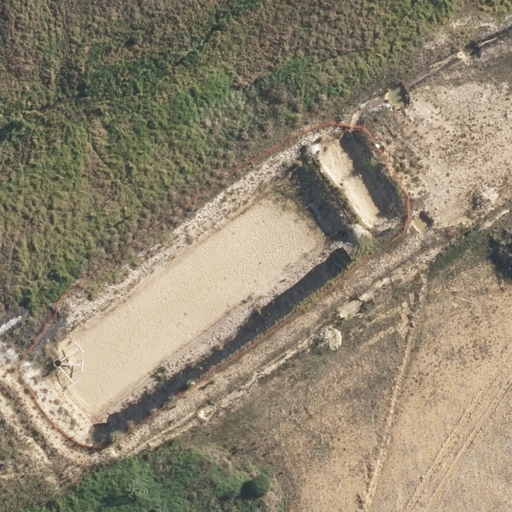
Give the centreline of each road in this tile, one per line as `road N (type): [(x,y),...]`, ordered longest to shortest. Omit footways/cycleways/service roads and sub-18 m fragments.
road 1 (secondary): [(511,98),(0,461)]
road 2 (secondary): [(0,404),(511,43)]
